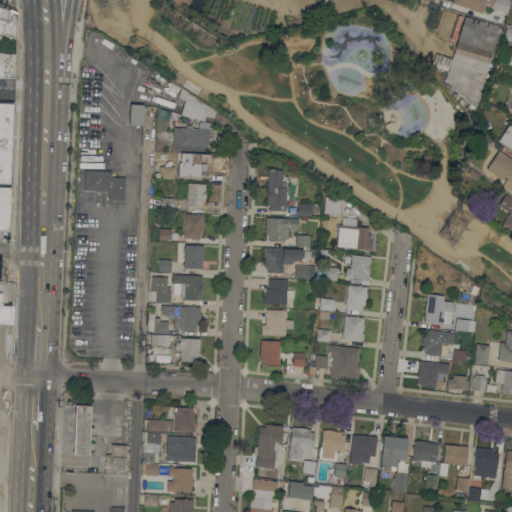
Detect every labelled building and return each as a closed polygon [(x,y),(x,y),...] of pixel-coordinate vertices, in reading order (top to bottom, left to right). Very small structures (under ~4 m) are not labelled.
[(452,2),(452,0),(486,0),(483,13),(452,2)] [(492,7),(493,0),(510,0),(507,12),(492,7)] [(0,6),(15,12),(14,38),(0,33),(0,6)] [(465,16),(499,27),(475,109),(444,80),(465,16)] [(511,39),(503,37),(507,26),(508,26),(508,25),(508,23),(511,24),(511,39)] [(0,51),(10,53),(10,77),(0,76),(0,51)] [(214,116),(229,120),(227,126),(205,119),(204,120),(181,113),(182,112),(167,108),(169,103),(182,107),(185,99),(179,95),(182,86),(216,109),(214,116)] [(0,102),(12,103),(9,182),(0,181),(0,102)] [(130,103),(144,104),(143,125),(129,125),(130,103)] [(168,130),(157,129),(157,117),(168,117),(168,130)] [(511,148),(499,140),(511,119),(511,148)] [(206,150),(206,152),(172,150),(172,149),(172,144),(173,126),(186,127),(187,124),(192,124),(191,127),(198,127),(198,121),(203,121),(208,122),(208,128),(209,128),(208,139),(207,139),(207,145),(206,144),(206,150)] [(483,136),(480,141),(472,136),(475,131),(476,129),(484,134),(483,136)] [(485,136),(492,140),(491,141),(489,144),(482,140),(484,137),(485,136)] [(511,158),(511,191),(503,185),(508,177),(506,175),(503,179),(486,168),(499,149),(511,158)] [(184,173),(185,154),(188,154),(188,153),(193,154),(193,152),(197,152),(197,154),(208,154),(207,163),(209,163),(209,172),(207,172),(207,174),(184,173)] [(175,165),(174,178),(161,178),(161,165),(162,165),(175,165)] [(465,172),(469,166),(480,174),(477,179),(465,172)] [(268,168),(282,169),(282,181),(286,181),(286,185),(267,184),(268,168)] [(112,170),(111,176),(125,176),(124,199),(108,198),(108,197),(107,197),(107,191),(95,190),(95,189),(84,189),(85,169),(112,170)] [(205,182),(205,189),(206,189),(206,198),(205,198),(205,201),(202,201),(202,206),(187,205),(187,203),(186,203),(186,200),(187,200),(188,182),(205,182)] [(286,185),(285,200),(289,201),(288,205),(287,205),(287,207),(285,207),(285,210),(270,209),(270,204),(267,204),(267,201),(267,184),(286,185)] [(0,186),(9,187),(6,230),(0,229),(0,186)] [(511,229),(502,223),(511,207),(501,200),(507,192),(511,195),(511,229)] [(174,197),(174,209),(161,209),(161,196),(174,197)] [(341,213),(327,212),(328,202),(341,203),(341,213)] [(302,214),(298,214),(298,203),(311,203),(311,214),(308,214),(308,219),(302,219),(302,214)] [(184,236),(184,234),(183,234),(183,231),(184,231),(185,212),(196,213),(196,212),(199,212),(199,213),(204,213),(204,220),(205,220),(205,224),(204,224),(204,228),(203,228),(203,232),(200,231),(200,237),(184,236)] [(298,218),(298,229),(288,229),(288,238),(284,238),(284,240),(268,240),(269,235),(266,234),(266,232),(265,232),(266,216),(298,218)] [(357,217),(356,225),(342,223),(343,216),(357,217)] [(337,246),(338,234),(332,234),(333,223),(368,226),(368,233),(377,234),(375,250),(337,246)] [(172,227),(172,232),(179,232),(179,238),(171,237),(171,239),(159,239),(159,227),(172,227)] [(310,246),(296,245),(296,234),(310,234),(310,246)] [(184,267),(184,265),(183,265),(183,262),(184,262),(185,244),(203,245),(203,249),(204,249),(204,256),(203,256),(203,260),(202,268),(184,267)] [(266,271),(267,267),(264,267),(264,262),(263,262),(264,246),(284,247),(284,249),(310,250),(310,259),(303,259),(303,260),(293,259),(289,263),(283,264),(283,272),(266,271)] [(369,274),(366,274),(365,278),(350,277),(350,276),(346,275),(347,267),(351,267),(352,254),(370,255),(369,274)] [(171,259),(171,271),(159,270),(159,258),(171,259)] [(315,265),(315,277),(295,276),(295,264),(315,265)] [(337,279),(324,278),(325,266),(338,267),(337,279)] [(201,298),(198,298),(198,299),(182,299),(182,296),(181,296),(180,293),(173,293),(173,283),(172,283),(172,273),(184,274),(184,275),(202,275),(201,298)] [(152,276),(167,276),(167,289),(171,289),(170,302),(156,302),(156,290),(151,290),(152,276)] [(287,278),(287,289),(294,289),(294,297),(286,296),(286,304),(267,303),(262,303),(263,295),(265,295),(265,292),(266,293),(266,288),(268,288),(268,278),(287,278)] [(348,283),(367,286),(366,292),(367,292),(367,298),(366,298),(365,304),(362,304),(361,309),(345,308),(348,283)] [(426,297),(427,293),(444,295),(443,298),(443,301),(445,301),(445,300),(453,301),(452,312),(450,323),(443,322),(443,324),(425,322),(425,313),(425,310),(425,302),(426,302),(426,297)] [(334,298),(332,310),(319,308),(321,297),(334,298)] [(192,305),(195,305),(195,306),(200,306),(199,324),(196,324),(196,330),(174,329),(174,318),(168,318),(168,315),(164,315),(164,311),(161,311),(161,304),(192,305)] [(285,335),(261,334),(261,323),(265,324),(266,308),(286,309),(285,335)] [(329,312),(328,319),(318,318),(319,311),(329,312)] [(343,335),(342,335),(342,333),(343,333),(345,314),(356,315),(358,315),(358,316),(364,316),(363,323),(364,324),(363,330),(362,330),(361,340),(342,338),(343,335)] [(155,316),(160,316),(160,320),(168,321),(168,333),(154,332),(155,316)] [(455,329),(456,318),(469,319),(469,318),(475,319),(474,331),(455,329)] [(330,329),(329,340),(316,339),(317,327),(330,329)] [(454,332),(453,343),(442,342),(442,343),(448,344),(447,355),(440,354),(440,355),(424,353),(425,348),(422,348),(423,344),(422,344),(423,340),(422,340),(422,336),(423,337),(423,335),(424,335),(424,329),(429,329),(430,328),(433,328),(432,329),(454,332)] [(511,361),(497,360),(499,341),(505,342),(506,330),(511,330),(511,361)] [(169,334),(169,346),(150,345),(150,334),(169,334)] [(199,356),(196,356),(196,361),(180,360),(180,354),(179,354),(179,351),(180,351),(180,348),(175,348),(175,341),(180,341),(180,337),(200,337),(199,356)] [(260,339),(280,340),(279,364),(262,363),(263,357),(260,357),(260,339)] [(476,343),(489,344),(487,363),(474,362),(476,343)] [(359,347),(357,365),(360,365),(358,378),(330,375),(333,353),(330,353),(330,351),(329,350),(329,344),(359,347)] [(452,360),(453,348),(466,349),(465,361),(452,360)] [(305,352),(304,365),(293,365),(294,351),(305,352)] [(326,367),(314,366),(315,354),(328,355),(326,367)] [(420,360),(440,362),(439,369),(437,369),(437,376),(438,376),(437,379),(436,379),(436,386),(417,384),(417,383),(420,360)] [(496,368),(511,369),(511,393),(501,392),(501,390),(500,390),(500,387),(502,387),(502,382),(494,381),(496,368)] [(438,377),(447,378),(447,374),(452,375),(452,373),(465,375),(465,379),(468,379),(467,389),(437,385),(438,377)] [(470,381),(474,381),(474,373),(485,374),(485,378),(486,378),(485,390),(469,388),(470,381)] [(496,384),(495,391),(486,390),(487,383),(496,384)] [(75,404),(91,405),(89,454),(73,453),(75,404)] [(174,406),(193,407),(192,413),(195,413),(194,433),(172,431),(172,430),(173,419),(174,406)] [(173,419),(172,430),(160,430),(147,430),(147,418),(173,419)] [(282,424),(282,429),(281,429),(280,443),(276,443),(275,447),(282,448),(281,456),(275,455),(274,467),(255,466),(256,453),(254,453),(254,445),(257,446),(259,425),(265,426),(265,423),(282,424)] [(291,427),(309,429),(309,432),(314,432),(312,448),(310,448),(309,454),(302,453),(302,460),(288,459),(291,427)] [(321,446),(323,429),(326,429),(333,429),(333,430),(341,431),(341,433),(345,434),(343,450),(337,449),(336,460),(321,458),(321,457),(319,457),(320,446),(321,446)] [(160,444),(157,444),(156,462),(140,462),(141,443),(146,443),(147,430),(160,431),(160,444)] [(352,441),(351,441),(351,439),(352,439),(353,434),(359,434),(361,434),(361,433),(365,433),(365,434),(377,435),(375,455),(372,454),(372,456),(369,455),(369,454),(351,452),(352,441)] [(407,437),(404,461),(398,460),(398,461),(408,463),(407,472),(405,491),(394,490),(396,471),(397,471),(397,465),(390,464),(390,469),(379,468),(383,434),(407,437)] [(166,459),(167,435),(195,436),(194,460),(166,459)] [(435,461),(433,461),(431,461),(430,466),(421,466),(421,459),(412,458),(414,439),(418,440),(418,439),(426,440),(429,441),(437,442),(435,461)] [(125,473),(105,472),(106,454),(111,454),(111,443),(126,444),(125,473)] [(459,445),(459,444),(468,445),(466,464),(460,463),(460,464),(457,464),(457,463),(450,462),(450,463),(448,463),(446,475),(440,474),(441,462),(442,462),(442,460),(443,460),(445,446),(444,446),(444,443),(459,445)] [(475,446),(494,448),(493,451),(498,452),(496,467),(494,467),(494,468),(491,468),(492,467),(473,465),(475,446)] [(511,497),(511,489),(509,488),(501,487),(506,449),(508,450),(508,449),(511,449),(511,497)] [(304,459),(315,460),(314,473),(303,471),(304,459)] [(346,463),(345,476),(334,475),(335,461),(346,463)] [(158,475),(145,474),(146,463),(159,464),(158,470),(158,475)] [(167,490),(167,480),(172,480),(172,475),(168,475),(168,466),(190,467),(190,472),(192,472),(191,480),(194,480),(194,485),(191,485),(191,490),(176,489),(176,490),(171,490),(167,490)] [(365,466),(377,468),(375,487),(369,487),(370,480),(363,480),(365,466)] [(426,473),(438,474),(436,487),(425,485),(426,473)] [(249,507),(251,495),(255,495),(255,488),(252,487),(253,476),(270,478),(269,490),(267,489),(266,493),(272,494),(270,509),(272,509),(271,511),(249,511),(250,507),(249,507)] [(457,476),(469,477),(468,490),(456,488),(457,476)] [(289,480),(303,482),(303,483),(313,485),(312,499),(287,496),(289,480)] [(488,480),(499,481),(498,493),(486,492),(488,480)] [(332,485),(343,486),(341,507),(329,506),(332,485)] [(374,492),(373,505),(361,504),(363,490),(374,492)] [(156,500),(156,505),(144,505),(144,494),(157,495),(156,500)] [(193,498),(193,507),(191,507),(191,511),(173,511),(173,510),(169,510),(170,501),(174,501),(174,497),(193,498)] [(311,511),(313,500),(324,501),(323,510),(326,510),(326,511),(311,511)] [(391,511),(392,500),(404,501),(402,511),(391,511)]
